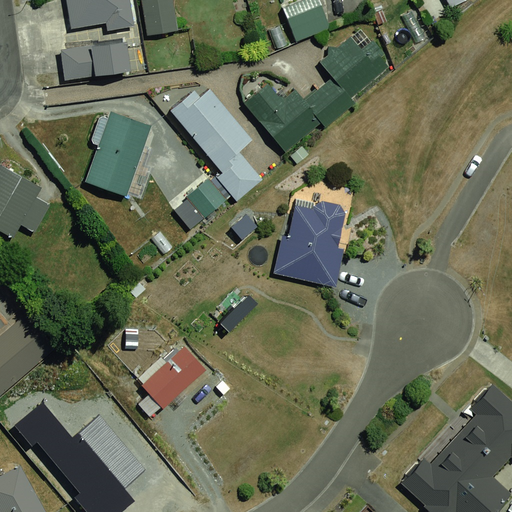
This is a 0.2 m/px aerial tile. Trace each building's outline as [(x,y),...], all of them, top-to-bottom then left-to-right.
[(50,0),(55,28),(119,18),(116,0),(50,0)] [(164,0),(131,0),(136,36),(169,31),(164,0)] [(318,0),(306,0),(282,10),(296,42),(330,28),(318,0)] [(338,74),(308,99),(328,122),(390,68),(356,29),(323,57),(338,74)] [(115,35),(48,45),(53,78),(120,68),(115,35)] [(189,72),(154,102),(232,191),(253,174),(234,152),(248,139),(189,72)] [(280,80),(243,111),(283,157),(319,125),(280,80)] [(93,108),(71,178),(115,192),(137,122),(93,108)] [(0,166),(0,235),(1,236),(31,184),(0,166)] [(232,198),(213,176),(172,212),(191,234),(232,198)] [(290,191),(266,272),(319,287),(343,207),(290,191)] [(235,289),(205,325),(217,335),(247,299),(235,289)] [(18,308),(0,322),(0,378),(45,341),(18,308)] [(185,336),(145,377),(173,402),(215,362),(185,336)] [(424,457),(400,483),(431,511),(493,511),(509,494),(491,477),(511,453),(511,400),(493,383),(469,410),(474,415),(431,463),(424,457)] [(0,471),(0,511),(31,511),(9,467),(0,471)]
